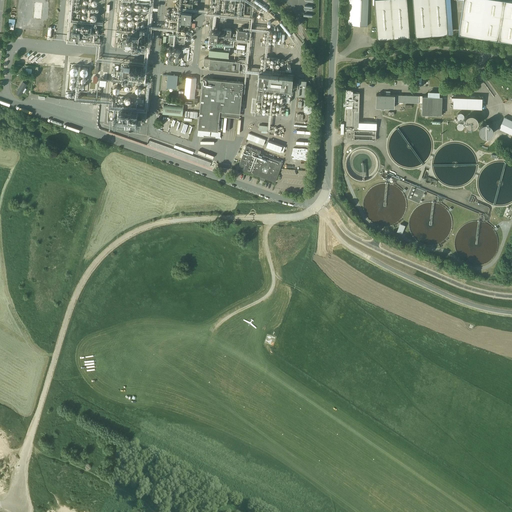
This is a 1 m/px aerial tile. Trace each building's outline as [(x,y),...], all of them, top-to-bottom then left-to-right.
[(27,0),(26,17),(41,18),(42,3),(41,2),(41,0),(27,0)] [(375,0),(379,41),(411,38),(408,0),(414,0),(417,38),(454,35),(451,0),(375,0)] [(511,1),(503,0),(464,0),(460,35),(511,42),(511,1)] [(368,5),(349,5),(348,25),(367,26),(368,5)] [(165,60),(181,61),(183,29),(190,30),(191,11),(177,10),(176,34),(169,34),(168,42),(172,42),(171,46),(169,46),(169,48),(165,48),(165,60)] [(203,68),(239,71),(240,61),(245,61),(247,29),(236,29),(236,32),(231,32),(231,28),(223,28),(223,30),(209,29),(207,55),(228,56),(229,49),(231,49),(232,39),(240,40),(239,49),(236,49),(236,52),(239,52),(239,60),(204,58),(203,68)] [(42,37),(43,31),(25,29),(24,35),(42,37)] [(127,46),(128,42),(127,42),(128,34),(122,33),(120,44),(127,46)] [(261,87),(291,90),(292,75),(282,74),(282,70),(292,71),(292,64),(285,63),(285,59),(263,57),(263,61),(261,61),(260,66),(262,66),(262,72),(256,72),(255,86),(257,86),(257,92),(261,92),(261,87)] [(69,63),(67,98),(108,100),(107,113),(105,118),(107,121),(140,123),(145,109),(141,100),(132,104),(131,104),(127,96),(114,95),(112,99),(106,96),(104,93),(99,93),(97,88),(95,88),(95,86),(94,84),(94,91),(91,92),(87,92),(87,86),(86,84),(86,80),(88,79),(87,77),(88,74),(89,64),(69,63)] [(168,75),(167,87),(177,87),(178,75),(168,75)] [(184,97),(195,98),(197,78),(186,77),(184,97)] [(243,82),(203,78),(198,128),(218,130),(220,115),(239,117),(243,82)] [(306,79),(298,79),(297,95),(306,95),(306,79)] [(26,83),(22,81),(15,91),(19,94),(26,83)] [(353,90),(346,90),(345,130),(376,131),(377,123),(359,123),(359,93),(353,93),(353,90)] [(419,104),(419,96),(376,95),(376,108),(394,108),(394,103),(419,104)] [(442,97),(422,97),(422,115),(442,116),(442,97)] [(482,98),(452,97),(452,100),(453,101),(453,108),(482,109),(482,98)] [(184,105),(164,103),(163,114),(182,116),(184,105)] [(463,127),(474,129),(476,117),(463,114),(463,113),(458,112),(455,128),(462,129),(463,127)] [(511,120),(504,117),(498,129),(511,135),(511,120)] [(484,121),(477,132),(487,138),(493,127),(484,121)] [(154,128),(152,136),(161,138),(162,130),(154,128)] [(248,132),(246,139),(263,144),(265,137),(248,132)] [(166,150),(167,144),(138,135),(136,140),(166,150)] [(267,140),(265,146),(283,151),(285,145),(267,140)] [(246,145),(238,167),(238,168),(260,176),(275,181),(280,167),(283,161),(260,153),(261,151),(246,145)] [(189,159),(192,152),(174,146),(172,153),(189,159)] [(425,191),(412,186),(407,199),(419,204),(425,191)] [(431,202),(409,206),(421,209),(421,213),(423,209),(423,211),(427,212),(428,214),(430,215),(431,220),(434,208),(433,207),(432,205),(434,205),(436,205),(437,208),(436,207),(437,213),(438,207),(438,206),(441,205),(438,204),(437,202),(433,203),(431,202)] [(511,215),(511,209),(507,208),(503,217),(510,220),(511,215)] [(484,259),(495,252),(497,237),(491,226),(488,227),(489,228),(486,246),(489,246),(484,247),(483,254),(480,249),(476,223),(475,221),(466,223),(465,228),(473,230),(471,230),(472,234),(470,234),(469,239),(461,244),(460,251),(467,252),(468,254),(465,256),(471,257),(471,258),(473,261),(484,259)] [(400,223),(397,231),(402,233),(404,229),(405,225),(400,223)]
